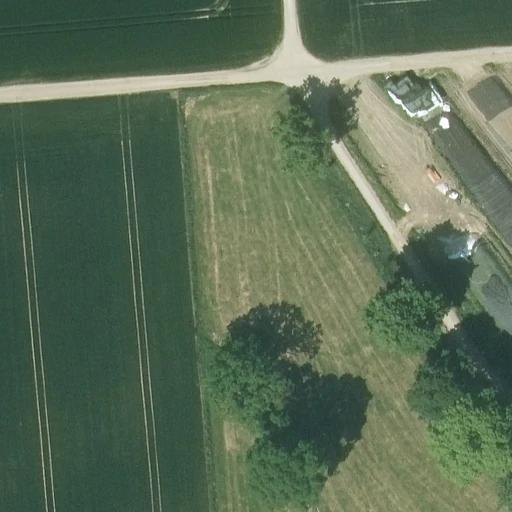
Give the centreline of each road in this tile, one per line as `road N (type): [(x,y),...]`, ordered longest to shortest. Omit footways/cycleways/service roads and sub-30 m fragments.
road 1 (track): [(511,56),(0,97)]
road 2 (track): [(511,410),(320,122),(290,0)]
